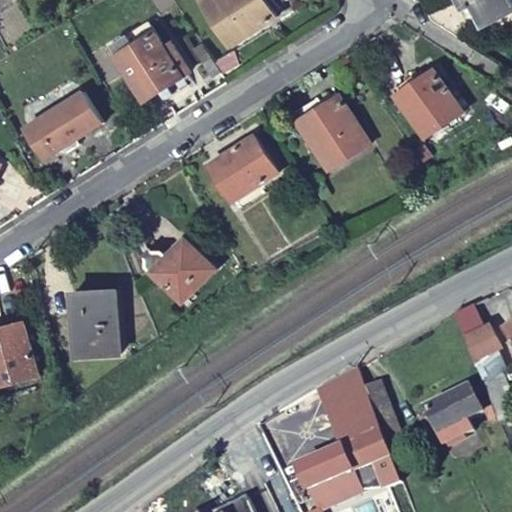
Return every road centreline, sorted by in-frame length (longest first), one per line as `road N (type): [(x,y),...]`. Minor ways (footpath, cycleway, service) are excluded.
road 1 (secondary): [(97,511),(262,395),(511,264)]
road 2 (residential): [(378,0),(344,33),(0,249)]
